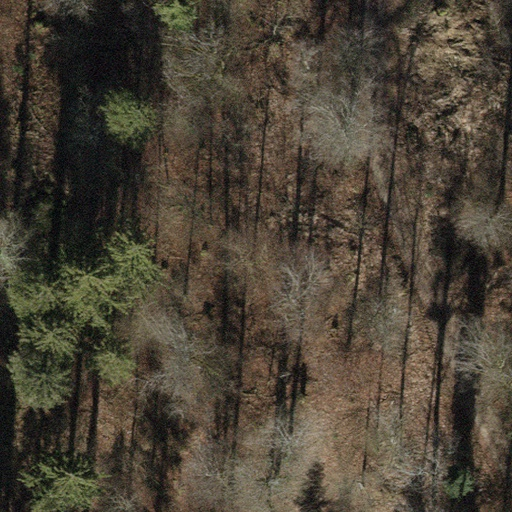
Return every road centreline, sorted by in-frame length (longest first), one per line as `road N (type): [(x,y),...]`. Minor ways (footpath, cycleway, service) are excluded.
road 1 (track): [(18,511),(0,486),(1,0)]
road 2 (track): [(511,484),(443,369),(374,54),(388,0)]
